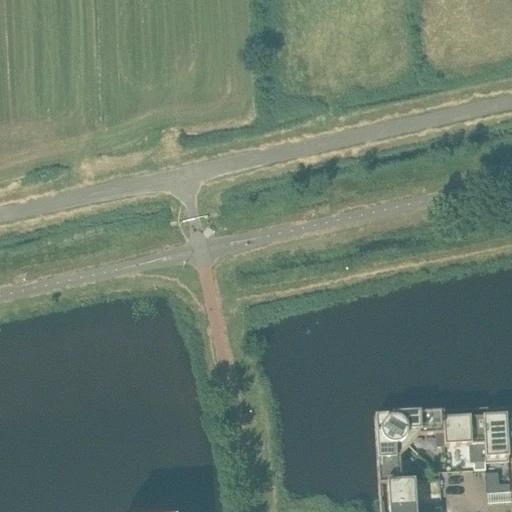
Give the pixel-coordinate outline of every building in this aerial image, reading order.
[(419,436),(435,435),(436,448),(444,448),(443,421),(443,412),(413,414),(413,409),(397,410),(397,415),(374,416),(409,447),(419,436)] [(399,458),(409,447),(374,416),(378,485),(386,485),(386,484),(414,482),(413,474),(400,475),(399,458)] [(483,446),(484,464),(484,465),(508,464),(505,417),(482,418),(483,446)] [(444,448),(483,446),(482,418),(443,421),(444,448)] [(485,471),(484,465),(484,464),(473,464),(473,472),(485,471)] [(415,511),(414,482),(386,484),(386,485),(387,511),(415,511)] [(497,486),(486,487),(486,494),(497,494),(497,486)]
